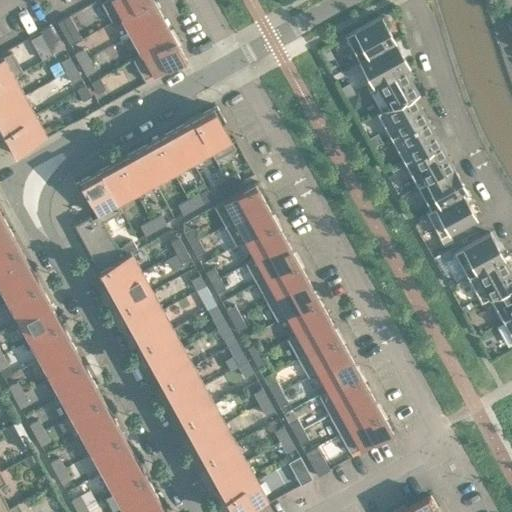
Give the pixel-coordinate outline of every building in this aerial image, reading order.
[(102,0),(100,1),(111,21),(149,0),(102,0)] [(120,17),(130,35),(162,17),(152,0),(149,0),(111,21),(112,22),(120,17)] [(56,21),(69,44),(81,38),(68,15),(56,21)] [(344,35),(358,60),(394,40),(380,15),(344,35)] [(132,58),(132,59),(175,35),(174,35),(173,36),(162,17),(130,35),(140,54),(132,58)] [(39,31),(52,54),(64,47),(51,24),(39,31)] [(175,35),(132,59),(143,79),(167,65),(169,68),(186,60),(173,37),(175,36),(175,35)] [(366,86),(367,87),(407,64),(394,40),(358,60),(370,84),(366,86)] [(74,53),(79,63),(88,59),(82,48),(74,53)] [(0,82),(22,71),(11,51),(0,56),(0,82)] [(60,60),(65,71),(74,66),(68,56),(60,60)] [(88,59),(79,63),(85,74),(94,69),(88,59)] [(375,113),(416,91),(403,67),(407,65),(407,64),(367,87),(380,110),(375,113)] [(74,66),(65,71),(71,82),(80,77),(74,66)] [(0,107),(24,94),(14,76),(22,71),(0,82),(0,107)] [(90,82),(96,93),(104,88),(99,77),(90,82)] [(348,84),(340,88),(345,97),(353,92),(348,84)] [(76,90),(82,100),(90,96),(85,85),(76,90)] [(375,113),(389,138),(426,117),(413,94),(417,92),(416,91),(375,113)] [(356,93),(346,99),(351,109),(358,105),(360,100),(356,93)] [(0,131),(34,113),(24,94),(0,107),(0,127),(1,131),(0,131)] [(192,116),(191,116),(215,159),(234,148),(221,123),(224,121),(215,105),(193,118),(192,116)] [(34,113),(0,131),(0,132),(2,131),(14,154),(31,145),(29,142),(45,133),(34,113)] [(192,118),(173,128),(191,161),(209,151),(214,159),(215,159),(191,116),(192,118)] [(389,138),(402,162),(439,141),(426,117),(389,138)] [(173,128),(154,139),(172,171),(191,161),(173,128)] [(154,139),(136,149),(153,182),(172,171),(154,139)] [(402,162),(415,186),(452,166),(439,141),(402,162)] [(136,149),(117,160),(135,192),(153,182),(136,149)] [(117,160),(98,170),(120,211),(121,210),(116,202),(135,192),(117,160)] [(424,212),(424,213),(465,190),(452,166),(415,186),(428,209),(424,212)] [(87,197),(97,214),(101,221),(102,221),(120,211),(98,170),(75,183),(84,199),(87,197)] [(236,172),(225,177),(230,186),(241,180),(236,172)] [(230,186),(225,177),(215,183),(220,192),(230,186)] [(213,205),(224,225),(265,202),(254,183),(213,205)] [(465,190),(424,213),(438,238),(475,217),(462,193),(466,191),(465,190)] [(198,193),(187,198),(192,207),(203,201),(198,193)] [(192,207),(187,198),(177,204),(182,213),(192,207)] [(224,225),(234,244),(277,220),(275,221),(265,202),(224,225)] [(72,223),(98,270),(130,252),(130,251),(137,247),(133,239),(117,247),(102,221),(101,221),(97,214),(90,218),(89,214),(84,217),(83,217),(75,221),(75,222),(72,223)] [(160,214),(150,219),(154,228),(165,222),(160,214)] [(154,228),(150,219),(139,225),(144,234),(154,228)] [(244,262),(245,263),(285,240),(275,221),(277,220),(234,244),(243,240),(253,257),(244,262)] [(0,230),(0,255),(18,245),(7,226),(0,230)] [(183,233),(189,244),(198,239),(192,228),(183,233)] [(453,252),(467,278),(503,258),(489,232),(453,252)] [(169,241),(175,252),(184,247),(178,236),(169,241)] [(198,239),(189,244),(195,254),(203,249),(198,239)] [(245,263),(255,281),(298,258),(297,257),(296,259),(285,240),(245,263)] [(0,255),(0,279),(28,264),(18,245),(0,255)] [(184,247),(175,252),(181,262),(190,257),(184,247)] [(98,270),(108,288),(141,271),(130,252),(98,270)] [(255,281),(265,300),(306,278),(296,259),(298,258),(255,281)] [(467,278),(480,301),(511,283),(511,273),(503,258),(467,278)] [(0,279),(0,289),(6,301),(39,283),(28,264),(0,279)] [(204,271),(210,282),(219,277),(213,266),(204,271)] [(108,288),(119,307),(151,289),(141,271),(108,288)] [(190,279),(196,289),(205,285),(199,274),(190,279)] [(219,277),(210,282),(216,292),(224,287),(219,277)] [(265,300),(276,319),(319,296),(318,295),(317,296),(306,278),(265,300)] [(6,301),(17,320),(49,302),(39,283),(6,301)] [(488,297),(502,321),(511,315),(511,283),(480,301),(480,302),(488,297)] [(205,285),(196,289),(202,300),(210,295),(205,285)] [(119,307),(129,326),(162,308),(151,289),(119,307)] [(286,337),(286,338),(327,316),(317,297),(319,296),(276,319),(276,320),(285,315),(294,333),(286,337)] [(469,300),(461,304),(464,308),(471,303),(469,300)] [(17,320),(27,339),(60,321),(49,302),(17,320)] [(225,309),(231,320),(240,315),(234,304),(225,309)] [(129,326),(140,345),(172,327),(162,308),(129,326)] [(211,316),(217,327),(226,322),(220,312),(211,316)] [(240,315),(231,320),(237,330),(245,325),(240,315)] [(511,315),(502,321),(511,339),(511,315)] [(286,338),(297,357),(340,334),(339,333),(337,334),(327,316),(286,338)] [(27,339),(38,358),(70,340),(60,321),(27,339)] [(226,322),(217,327),(223,338),(231,333),(226,322)] [(140,345),(150,364),(183,346),(172,327),(140,345)] [(297,357),(307,376),(348,353),(338,335),(340,334),(297,357)] [(38,358),(48,377),(81,359),(70,340),(38,358)] [(246,347),(252,357),(260,353),(255,342),(246,347)] [(150,364),(161,383),(193,365),(183,346),(150,364)] [(232,354),(238,365),(247,360),(241,349),(232,354)] [(260,353),(252,357),(257,368),(266,363),(260,353)] [(317,394),(318,395),(360,371),(358,372),(348,353),(307,376),(308,377),(316,372),(326,390),(317,394)] [(48,377),(59,396),(91,378),(81,359),(48,377)] [(247,360),(238,365),(243,375),(252,371),(247,360)] [(161,383),(171,402),(203,384),(193,365),(161,383)] [(318,395),(328,414),(369,391),(359,373),(361,372),(360,371),(318,395)] [(59,396),(69,415),(101,397),(91,378),(59,396)] [(267,384),(273,395),(281,390),(275,380),(267,384)] [(7,385),(13,396),(22,391),(16,381),(7,385)] [(171,402),(181,421),(214,403),(203,384),(171,402)] [(253,392),(259,403),(267,398),(261,387),(253,392)] [(281,390),(273,395),(278,406),(287,401),(281,390)] [(22,391),(13,396),(19,407),(28,402),(22,391)] [(328,414),(339,433),(381,409),(379,410),(369,391),(328,414)] [(69,415),(79,433),(112,416),(101,397),(69,415)] [(267,398),(259,403),(264,413),(273,408),(267,398)] [(181,421),(192,440),(224,422),(214,403),(181,421)] [(381,409),(339,433),(349,452),(374,439),(376,442),(392,433),(380,410),(381,409)] [(79,433),(90,452),(122,434),(112,416),(79,433)] [(288,422),(293,433),(302,428),(296,417),(288,422)] [(28,423),(34,434),(43,429),(37,418),(28,423)] [(192,440),(202,459),(235,441),(224,422),(192,440)] [(274,430),(279,441),(288,436),(282,425),(274,430)] [(302,428),(293,433),(299,443),(308,438),(302,428)] [(43,429),(34,434),(40,444),(49,439),(43,429)] [(90,452),(100,471),(133,453),(122,434),(90,452)] [(288,436),(279,441),(285,451),(294,446),(288,436)] [(202,459),(213,478),(245,460),(235,441),(202,459)] [(304,452),(317,475),(328,468),(316,445),(304,452)] [(100,471),(111,490),(143,472),(133,453),(100,471)] [(287,461),(300,484),(311,478),(299,455),(287,461)] [(49,461),(55,472),(64,467),(58,456),(49,461)] [(221,497),(221,498),(256,479),(245,460),(213,478),(223,496),(221,497)] [(64,467),(55,472),(61,482),(70,477),(64,467)] [(0,511),(17,503),(16,502),(8,507),(0,492),(0,485),(5,482),(0,472),(0,511)] [(111,490),(121,509),(154,491),(143,472),(111,490)] [(256,479),(221,498),(223,497),(231,511),(249,511),(252,511),(250,507),(266,498),(256,479)] [(121,509),(122,511),(160,511),(164,510),(154,491),(121,509)] [(70,499),(76,509),(85,505),(79,494),(70,499)] [(389,511),(433,511),(432,510),(438,507),(431,494),(406,508),(404,504),(389,511)] [(0,511),(21,511),(17,503),(0,511)]
